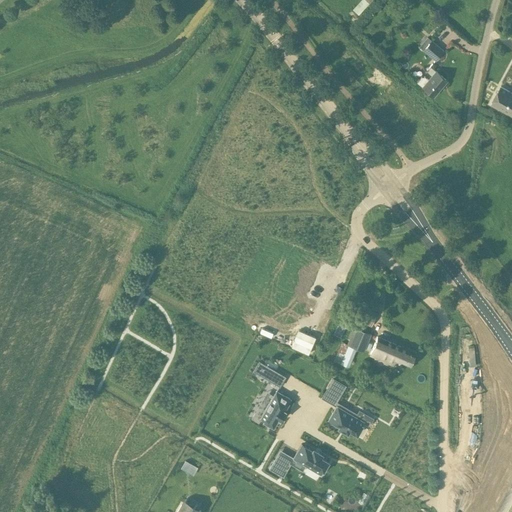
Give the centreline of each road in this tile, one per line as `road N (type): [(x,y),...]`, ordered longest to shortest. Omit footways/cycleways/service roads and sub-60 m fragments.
road 1 (unclassified): [(442,502),(444,324),(358,234),(367,204)]
road 2 (unclassified): [(411,168),(460,147),(498,0)]
road 3 (residential): [(442,502),(292,421),(282,438)]
road 4 (tertiary): [(358,147),(241,0)]
road 5 (tertiary): [(511,347),(421,228)]
